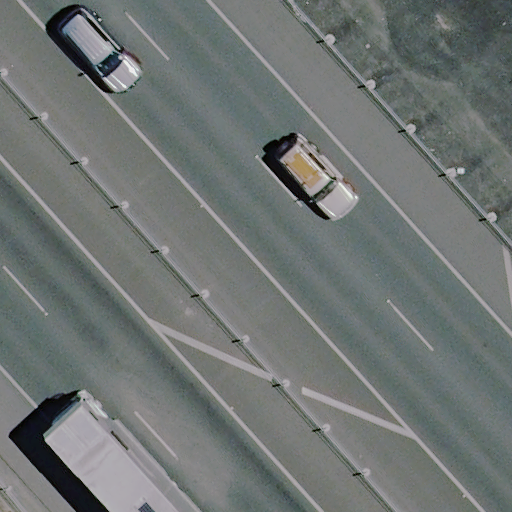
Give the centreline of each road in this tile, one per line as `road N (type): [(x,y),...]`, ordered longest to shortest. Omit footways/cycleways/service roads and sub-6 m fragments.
road 1 (motorway): [(149,0),(511,409)]
road 2 (motorway): [(229,511),(0,257)]
